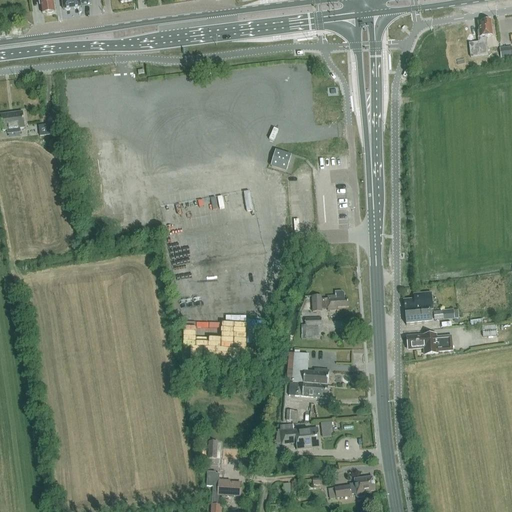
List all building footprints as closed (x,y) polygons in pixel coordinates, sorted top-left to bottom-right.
[(38,0),(39,6),(41,6),(42,14),(55,13),(53,0),(38,0)] [(61,0),(63,11),(65,11),(66,12),(69,11),(70,10),(74,9),(75,10),(78,10),(79,8),(81,8),(80,0),(61,0)] [(478,44),(469,45),(470,58),(488,56),(485,37),(491,37),(490,21),(488,21),(483,21),(483,22),(477,23),(478,30),(476,32),(478,44)] [(510,40),(500,41),(502,53),(511,51),(510,40)] [(281,121),(313,119),(311,88),(279,90),(281,121)] [(204,104),(164,109),(167,139),(180,138),(181,143),(189,142),(189,149),(198,148),(197,142),(212,140),(212,145),(231,143),(230,136),(250,133),(249,125),(242,126),(239,99),(225,101),(224,93),(203,96),(204,104)] [(23,112),(11,113),(14,134),(21,134),(20,130),(25,129),(23,112)] [(14,134),(11,113),(0,114),(0,115),(2,132),(7,132),(7,135),(14,134)] [(56,135),(55,124),(38,126),(40,138),(56,135)] [(291,156),(276,151),(271,167),(286,172),(291,156)] [(322,296),(313,296),(314,312),(323,311),(322,309),(329,309),(329,310),(337,310),(337,306),(348,306),(347,298),(345,298),(345,293),(343,291),(335,291),(335,295),(328,295),(328,299),(322,299),(322,296)] [(405,314),(406,325),(432,323),(430,310),(432,310),(431,293),(417,294),(417,299),(403,301),(404,312),(418,311),(418,313),(405,314)] [(453,311),(453,309),(442,311),(443,318),(454,317),(453,311)] [(321,318),(306,319),(306,325),(301,326),(302,340),(307,340),(307,338),(319,337),(318,325),(322,325),(321,318)] [(497,337),(496,326),(482,327),(483,338),(497,337)] [(437,352),(453,350),(451,335),(436,337),(436,334),(406,337),(407,342),(406,344),(406,347),(408,348),(408,350),(423,348),(424,355),(437,354),(437,352)] [(314,370),(314,372),(308,372),(309,355),(294,354),(293,364),(293,383),(302,383),(302,384),(328,385),(328,370),(314,370)] [(327,398),(328,385),(302,384),(302,385),(290,384),(289,396),(327,398)] [(292,425),(279,427),(281,445),(296,443),(297,451),(319,448),(316,430),(295,433),(295,431),(292,431),(292,425)] [(228,443),(208,442),(208,459),(227,460),(228,443)] [(216,473),(207,473),(206,488),(213,488),(212,505),(218,505),(218,497),(240,498),(241,484),(231,484),(232,482),(219,481),(220,475),(216,475),(216,473)] [(327,490),(329,500),(351,497),(351,495),(355,495),(355,498),(357,499),(363,498),(364,496),(364,494),(374,492),(372,477),(354,480),(355,484),(349,485),(349,487),(327,490)]
